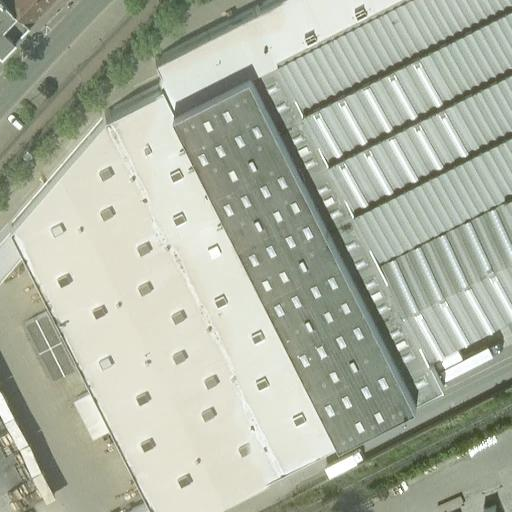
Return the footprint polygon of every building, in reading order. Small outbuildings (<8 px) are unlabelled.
[(0,0),(0,26),(10,36),(27,18),(8,0),(0,0)] [(8,0),(27,18),(44,0),(8,0)] [(511,0),(269,0),(154,59),(165,81),(103,112),(8,223),(153,511),(188,511),(445,382),(429,354),(511,312),(511,0)] [(0,46),(10,36),(0,26),(0,46)] [(74,368),(46,312),(24,323),(52,379),(74,368)]
